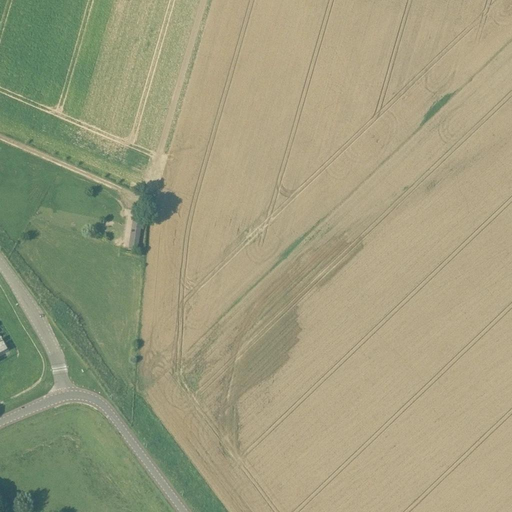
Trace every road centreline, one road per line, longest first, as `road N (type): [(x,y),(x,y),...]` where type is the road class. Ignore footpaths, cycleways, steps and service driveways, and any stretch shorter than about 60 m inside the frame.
road 1 (secondary): [(183,511),(101,404),(63,395)]
road 2 (track): [(0,136),(123,190),(130,202)]
road 3 (unclassified): [(63,395),(46,335),(0,264)]
